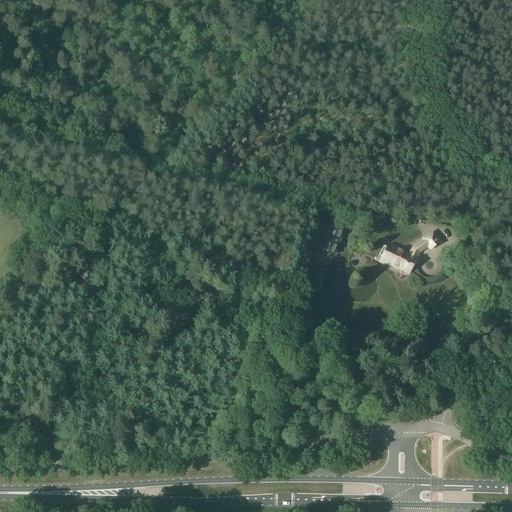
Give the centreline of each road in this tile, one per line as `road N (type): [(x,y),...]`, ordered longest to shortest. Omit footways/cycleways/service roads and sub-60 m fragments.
road 1 (unclassified): [(0,467),(225,456),(401,427)]
road 2 (primary): [(391,481),(209,480),(53,493)]
road 3 (primary): [(53,493),(391,505)]
road 4 (unclassified): [(438,429),(454,388),(511,305)]
